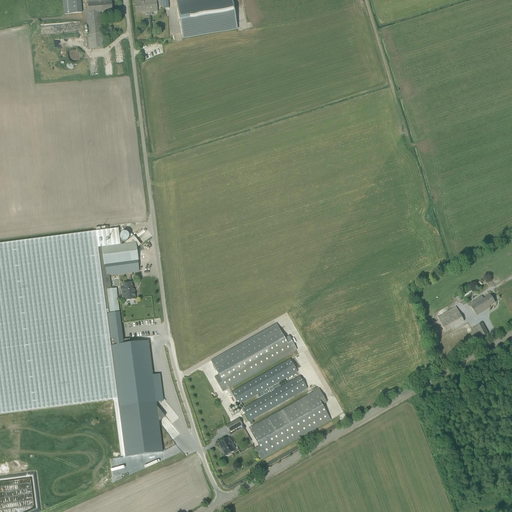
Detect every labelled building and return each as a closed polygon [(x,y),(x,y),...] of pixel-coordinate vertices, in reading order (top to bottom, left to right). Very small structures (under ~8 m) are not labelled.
[(62,0),(64,15),(82,13),(80,0),(62,0)] [(86,4),(89,49),(103,48),(100,12),(112,11),(111,2),(104,3),(103,0),(87,0),(88,4),(86,4)] [(156,0),(134,0),(136,14),(149,13),(158,12),(156,0)] [(231,0),(179,0),(176,1),(182,38),(237,29),(231,0)] [(77,23),(78,31),(81,31),(80,22),(70,23),(71,24),(77,23)] [(69,62),(70,63),(72,64),(74,64),(76,64),(78,62),(79,61),(80,59),(80,57),(79,55),(78,53),(76,52),(74,51),(72,52),(70,53),(68,54),(67,56),(67,58),(67,60),(69,62)] [(120,312),(116,288),(111,289),(109,276),(139,272),(137,261),(138,261),(136,248),(141,245),(134,236),(124,244),(124,245),(120,245),(118,229),(0,244),(0,414),(117,400),(110,346),(106,311),(109,311),(110,313),(120,312)] [(132,283),(123,284),(125,301),(136,299),(135,292),(133,292),(132,283)] [(487,308),(495,303),(490,295),(484,299),(483,296),(470,304),(477,315),(487,309),(487,308)] [(456,307),(438,317),(446,332),(464,321),(456,307)] [(109,311),(106,311),(110,346),(117,400),(118,407),(125,457),(162,452),(158,422),(165,416),(157,407),(156,403),(159,401),(160,402),(163,400),(159,374),(152,375),(148,341),(130,344),(130,339),(123,340),(120,312),(110,313),(109,311)] [(277,323),(211,360),(220,375),(214,378),(222,392),(296,349),(289,337),(286,339),(277,323)] [(472,329),(480,343),(489,337),(482,324),(472,329)] [(235,390),(231,393),(238,405),(240,408),(243,406),(242,404),(243,403),(286,378),(297,372),(290,359),(279,366),(235,390)] [(244,408),(242,409),(249,421),(250,422),(249,422),(251,425),(253,423),(251,420),(294,396),(307,389),(300,376),(287,384),(244,408)] [(205,384),(211,394),(218,390),(213,380),(205,384)] [(319,389),(249,429),(259,446),(254,448),(261,460),(332,419),(323,404),(327,402),(319,389)] [(226,426),(229,432),(242,425),(239,419),(226,426)] [(226,439),(218,443),(226,456),(227,456),(230,454),(234,452),(231,447),(234,446),(232,442),(229,443),(226,439)] [(32,507),(31,488),(21,489),(17,489),(16,487),(13,489),(13,481),(19,478),(19,476),(0,477),(0,480),(0,481),(1,492),(3,494),(1,495),(4,495),(6,499),(10,499),(10,496),(17,496),(15,492),(18,490),(20,490),(22,511),(32,507)]
